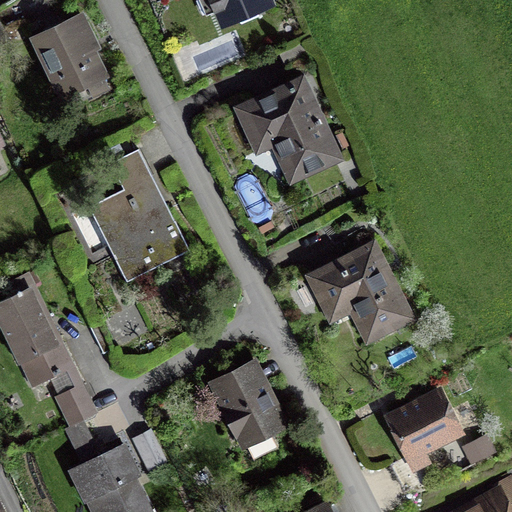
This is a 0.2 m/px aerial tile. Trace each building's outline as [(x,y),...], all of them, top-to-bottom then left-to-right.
[(213,0),(224,24),(239,18),(241,23),(258,15),(256,11),(270,4),(268,0),(213,0)] [(96,50),(80,17),(36,38),(63,94),(86,83),(92,97),(109,89),(91,52),(96,50)] [(310,52),(303,38),(278,52),(285,65),(310,52)] [(336,157),(301,81),(240,108),(258,147),(275,140),(292,177),(336,157)] [(116,241),(123,254),(115,258),(127,281),(189,249),(166,204),(156,208),(142,180),(152,175),(138,148),(110,162),(123,188),(104,198),(119,228),(113,231),(117,240),(116,241)] [(171,185),(188,177),(178,156),(161,164),(171,185)] [(382,272),(368,245),(310,275),(323,302),(321,304),(330,322),(353,311),(368,339),(411,317),(389,275),(386,272),(382,272)] [(18,292),(0,300),(0,311),(15,341),(10,343),(19,362),(29,357),(40,380),(69,367),(31,291),(37,289),(29,271),(11,280),(18,292)] [(242,438),(243,437),(253,458),(277,446),(269,430),(283,423),(274,405),(270,404),(267,398),(269,394),(253,362),(233,372),(231,378),(216,385),(242,438)] [(409,457),(460,431),(439,391),(389,416),(409,457)] [(62,410),(70,425),(82,419),(97,412),(90,397),(62,410)] [(97,448),(82,419),(70,425),(67,427),(81,456),(97,448)] [(149,469),(165,461),(150,430),(134,438),(149,469)] [(494,450),(487,437),(465,448),(472,462),(494,450)] [(70,469),(92,511),(151,511),(134,476),(139,474),(123,443),(70,469)] [(495,489),(497,493),(462,511),(509,511),(505,506),(511,502),(511,481),(511,480),(495,489)]
